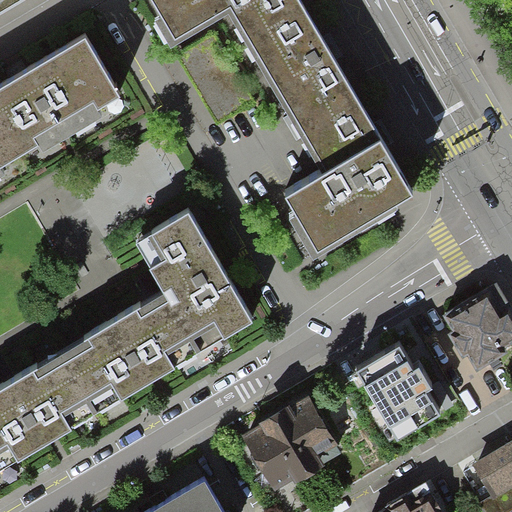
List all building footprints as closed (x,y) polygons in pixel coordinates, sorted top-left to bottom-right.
[(0,0),(0,23),(39,0),(0,0)] [(419,209),(296,0),(148,0),(176,49),(234,15),(333,183),(290,208),(323,265),(419,209)] [(0,82),(0,173),(7,169),(0,158),(39,135),(45,146),(76,127),(107,109),(101,100),(118,90),(83,32),(0,82)] [(214,35),(173,59),(215,129),(255,105),(214,35)] [(0,466),(255,316),(192,210),(140,240),(167,286),(0,384),(0,466)] [(501,347),(511,341),(511,329),(489,290),(438,320),(448,337),(444,339),(455,358),(461,355),(470,371),(504,351),(501,347)] [(399,342),(358,367),(400,436),(441,411),(427,387),(433,383),(421,362),(414,366),(399,342)] [(187,359),(192,371),(223,357),(218,346),(187,359)] [(305,394),(238,432),(270,488),(337,449),(305,394)] [(511,511),(511,444),(472,468),(491,499),(481,506),(484,511),(511,511)] [(224,511),(202,474),(136,511),(224,511)] [(436,511),(423,488),(378,511),(436,511)]
